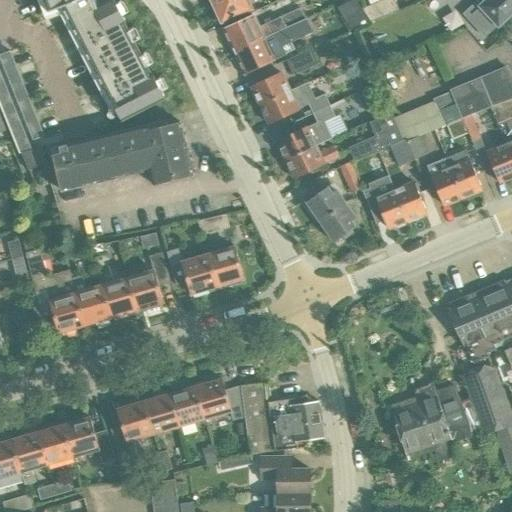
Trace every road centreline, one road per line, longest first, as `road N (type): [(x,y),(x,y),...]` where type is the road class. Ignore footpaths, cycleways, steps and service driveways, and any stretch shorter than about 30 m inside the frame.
road 1 (residential): [(310,302),(164,0)]
road 2 (residential): [(0,394),(310,302)]
road 3 (residential): [(310,302),(511,219)]
road 4 (residential): [(310,302),(338,401),(348,511)]
